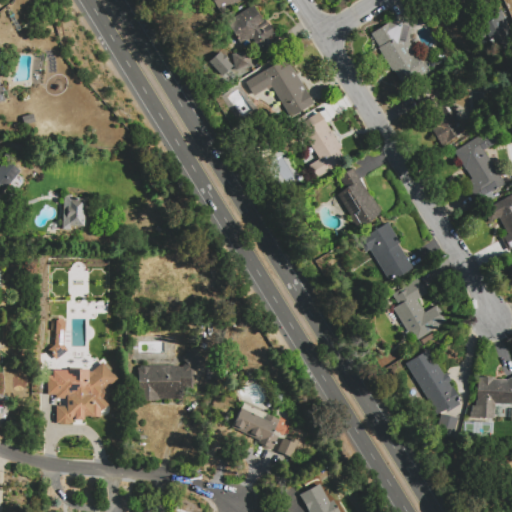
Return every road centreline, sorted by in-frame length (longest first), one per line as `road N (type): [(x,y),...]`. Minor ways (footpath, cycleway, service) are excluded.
road 1 (trunk): [(89,0),(407,511)]
road 2 (trunk): [(434,511),(116,0)]
road 3 (residential): [(301,0),(496,322)]
road 4 (residential): [(236,502),(172,477),(49,464),(0,447)]
